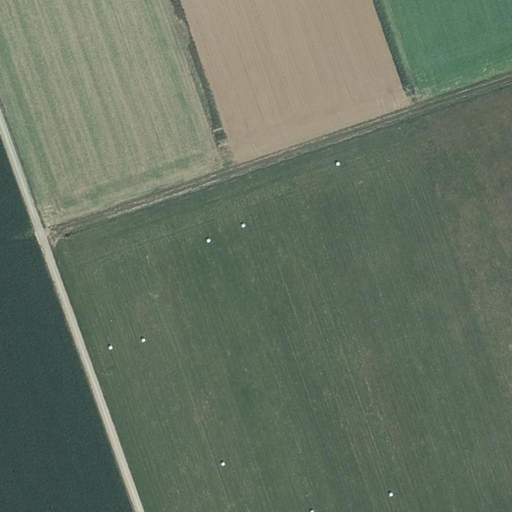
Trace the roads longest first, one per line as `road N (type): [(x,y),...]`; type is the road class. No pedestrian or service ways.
road 1 (track): [(39,231),(511,75)]
road 2 (track): [(140,511),(0,120)]
